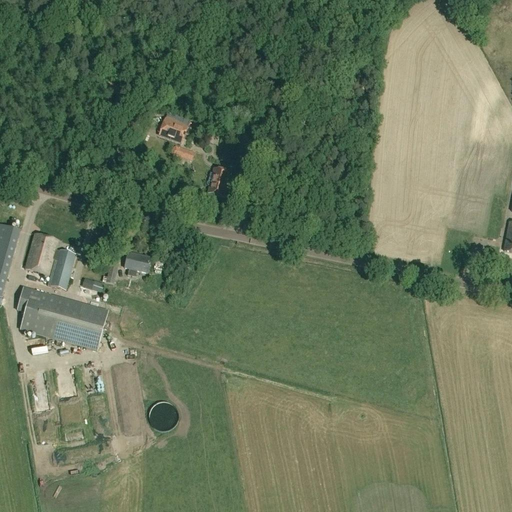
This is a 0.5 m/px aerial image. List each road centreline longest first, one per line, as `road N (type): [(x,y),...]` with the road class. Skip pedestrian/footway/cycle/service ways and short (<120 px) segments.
road 1 (tertiary): [(236,236),(511,292)]
road 2 (unclassified): [(341,0),(296,118),(236,236)]
road 3 (tertiary): [(0,173),(236,236)]
